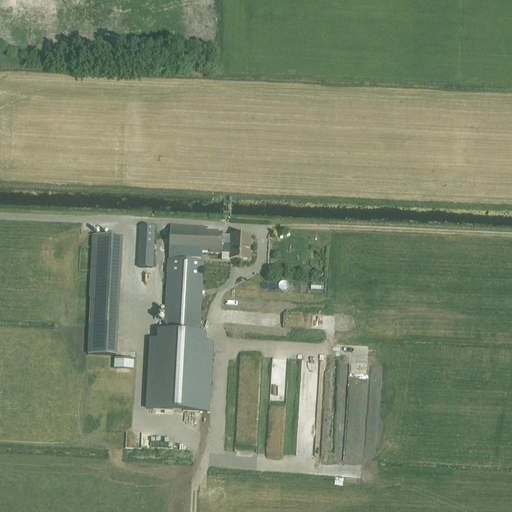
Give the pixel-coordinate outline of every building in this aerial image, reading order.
[(154,226),(139,225),(137,267),(153,267),(154,226)] [(170,226),(164,331),(164,340),(151,339),(147,410),(207,413),(211,343),(198,342),(203,261),(201,261),(201,253),(221,254),(221,253),(229,254),(229,259),(249,260),(250,236),(230,235),(230,245),(222,244),(222,233),(206,232),(206,228),(170,226)] [(88,325),(86,356),(102,357),(114,358),(116,358),(122,237),(94,236),(88,325)] [(142,307),(142,316),(150,316),(150,307),(142,307)] [(261,310),(261,323),(276,322),(275,310),(261,310)] [(118,339),(118,347),(127,346),(126,338),(118,339)] [(133,359),(114,358),(113,371),(133,372),(133,359)]
